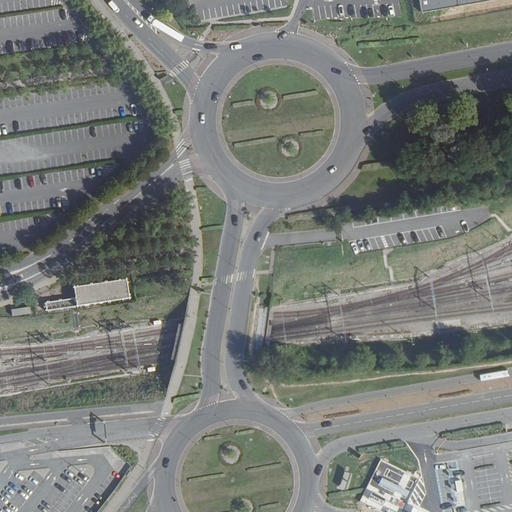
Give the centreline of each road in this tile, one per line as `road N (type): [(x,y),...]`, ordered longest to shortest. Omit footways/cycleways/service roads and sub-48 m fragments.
road 1 (tertiary): [(234,185),(204,414)]
road 2 (tertiary): [(252,408),(232,357),(245,274),(263,221),(288,198)]
road 3 (unclassified): [(511,395),(291,429)]
road 4 (unclassified): [(311,477),(326,453),(349,442),(511,414)]
road 5 (residential): [(151,183),(57,261),(0,289)]
road 6 (primary): [(511,48),(389,73),(335,75)]
road 7 (primary): [(350,141),(419,95),(511,75)]
road 8 (primary): [(119,0),(203,103)]
road 9 (primary): [(240,57),(178,38),(124,0)]
